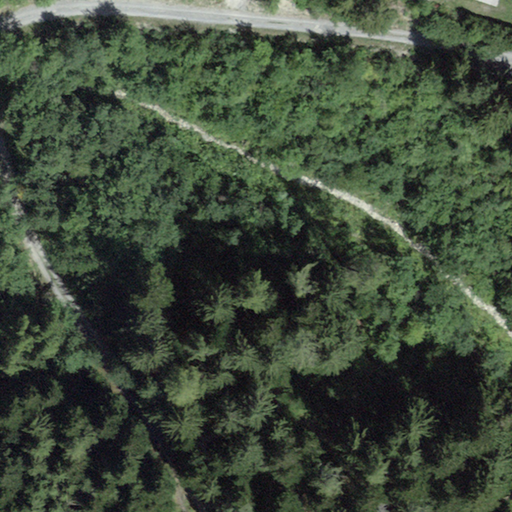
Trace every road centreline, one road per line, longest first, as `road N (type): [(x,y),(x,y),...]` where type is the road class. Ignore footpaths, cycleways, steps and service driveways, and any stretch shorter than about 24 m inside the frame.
road 1 (track): [(511,60),(404,36),(71,4),(0,23)]
road 2 (track): [(0,169),(52,281),(210,511)]
